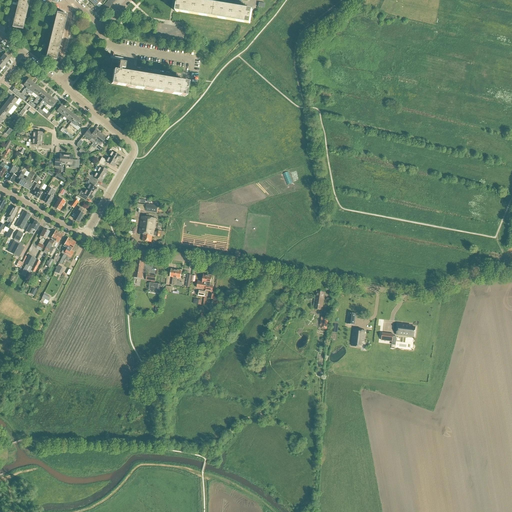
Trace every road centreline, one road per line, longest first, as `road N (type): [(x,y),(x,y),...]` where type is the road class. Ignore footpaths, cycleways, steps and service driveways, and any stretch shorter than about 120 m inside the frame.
road 1 (tertiary): [(511,271),(419,294),(108,248),(85,237)]
road 2 (unclassified): [(85,237),(133,153),(97,114)]
road 3 (residential): [(132,50),(187,59),(184,74),(129,65)]
